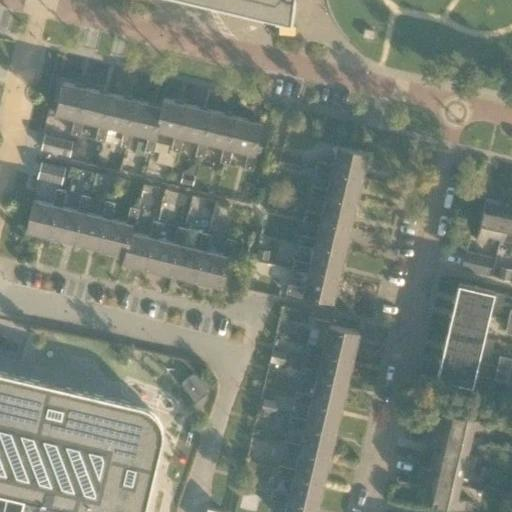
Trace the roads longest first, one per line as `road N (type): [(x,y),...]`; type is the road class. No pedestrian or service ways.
road 1 (residential): [(23,0),(457,105)]
road 2 (residential): [(365,511),(457,105)]
road 3 (residential): [(233,352),(0,298)]
